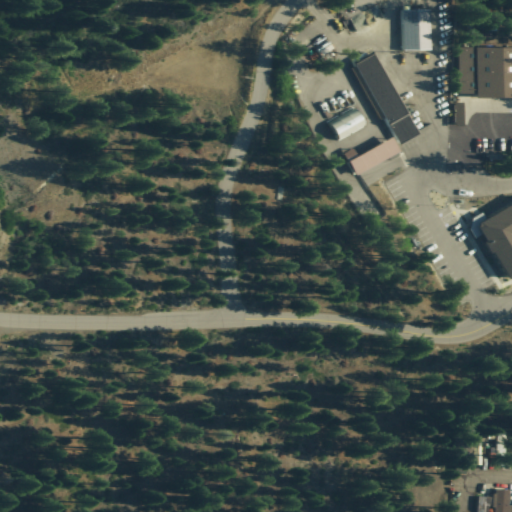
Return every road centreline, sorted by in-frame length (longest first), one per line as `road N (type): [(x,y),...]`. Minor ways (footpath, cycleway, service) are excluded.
road 1 (residential): [(0,317),(333,321),(449,335),(484,321)]
road 2 (track): [(0,422),(71,385),(108,383),(136,396),(196,400),(221,418),(231,511)]
road 3 (residential): [(511,176),(408,189),(394,166)]
